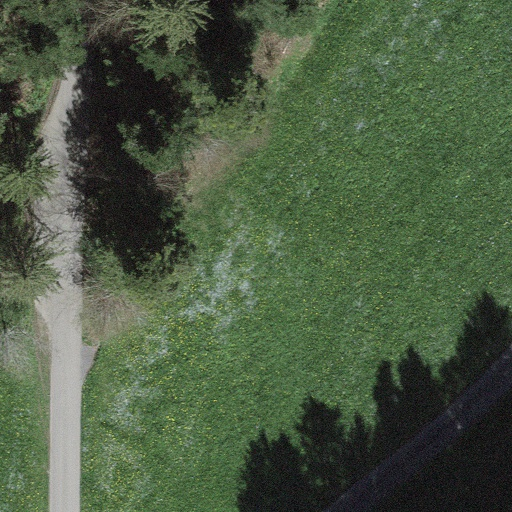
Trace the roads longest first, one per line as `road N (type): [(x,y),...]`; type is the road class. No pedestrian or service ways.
road 1 (track): [(94,0),(62,395)]
road 2 (track): [(349,511),(511,369)]
